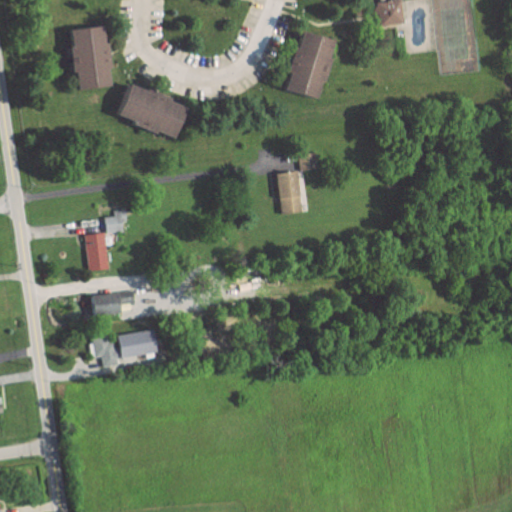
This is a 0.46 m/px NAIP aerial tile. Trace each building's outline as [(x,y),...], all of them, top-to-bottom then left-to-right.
[(399,21),(396,0),(385,0),(371,2),(375,25),(399,21)] [(104,84),(99,24),(64,27),(70,87),(104,84)] [(314,97),(328,38),(293,30),(280,89),(314,97)] [(181,103),(124,82),(111,115),(168,137),(181,103)] [(296,169),(313,169),(312,152),(295,153),(296,169)] [(276,213),(296,211),(293,170),(272,172),(276,213)] [(110,209),(111,216),(101,217),(102,233),(120,231),(119,222),(123,222),(123,209),(110,209)] [(83,269),(104,268),(102,232),(82,233),(83,269)] [(88,313),(118,312),(118,305),(131,304),(131,291),(87,293),(88,313)] [(153,352),(150,329),(111,335),(89,338),(92,357),(99,356),(100,366),(115,364),(114,358),(153,352)]
